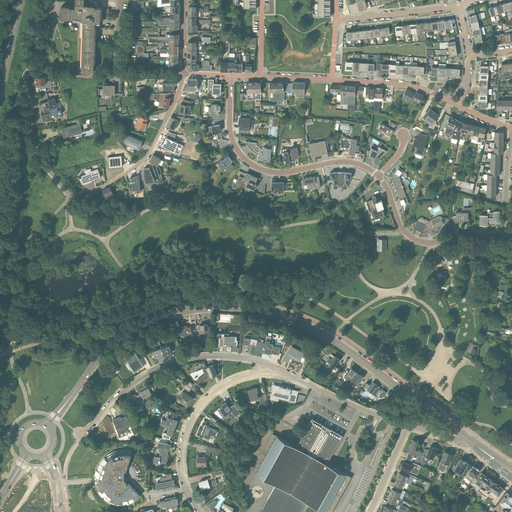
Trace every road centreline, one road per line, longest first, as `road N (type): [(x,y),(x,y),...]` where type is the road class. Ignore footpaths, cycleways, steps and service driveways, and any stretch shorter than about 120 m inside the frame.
road 1 (secondary): [(399,388),(293,321),(240,308),(186,309),(118,338),(47,426)]
road 2 (residential): [(182,75),(148,154),(108,184),(70,196),(34,147),(24,75),(117,77)]
road 3 (residential): [(377,175),(342,161),(282,172),(250,164),(230,135),(230,75)]
road 4 (residential): [(271,367),(237,357),(174,362),(126,387),(81,434)]
road 5 (residential): [(511,234),(419,241),(400,226),(377,175)]
road 6 (residential): [(186,488),(182,443),(200,405),(225,383),(271,367)]
road 7 (residential): [(407,424),(271,367)]
road 8 (residential): [(459,106),(415,86),(331,79)]
road 9 (residential): [(336,19),(458,5)]
